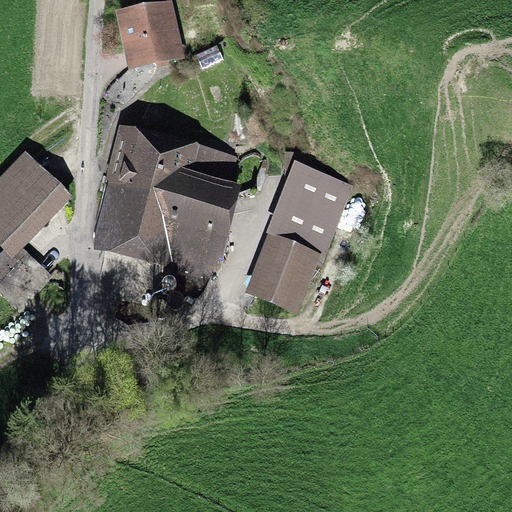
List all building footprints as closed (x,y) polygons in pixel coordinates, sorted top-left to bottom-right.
[(168,6),(125,16),(135,60),(177,50),(168,6)] [(223,9),(192,19),(199,41),(230,31),(223,9)] [(262,124),(252,127),(259,150),(270,147),(262,124)] [(176,144),(128,129),(112,179),(126,184),(107,245),(175,266),(177,259),(184,262),(178,283),(196,289),(209,270),(210,270),(233,196),(189,183),(197,159),(174,152),(176,144)] [(289,175),(304,175),(304,152),(289,152),(289,175)] [(0,184),(0,236),(3,240),(59,187),(30,156),(0,184)] [(308,171),(278,247),(274,245),(255,292),(293,306),(311,261),(321,265),(351,188),(308,171)] [(48,277),(13,244),(0,258),(0,288),(19,307),(48,277)]
